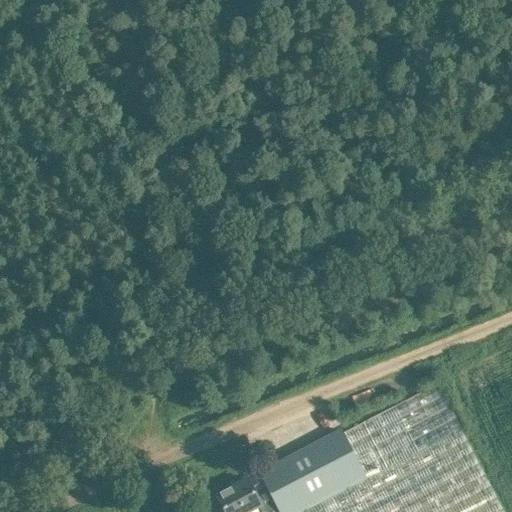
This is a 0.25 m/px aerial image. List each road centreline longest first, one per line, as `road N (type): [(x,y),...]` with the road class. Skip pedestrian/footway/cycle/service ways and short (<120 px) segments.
road 1 (track): [(132,469),(511,316)]
road 2 (track): [(170,343),(11,0)]
